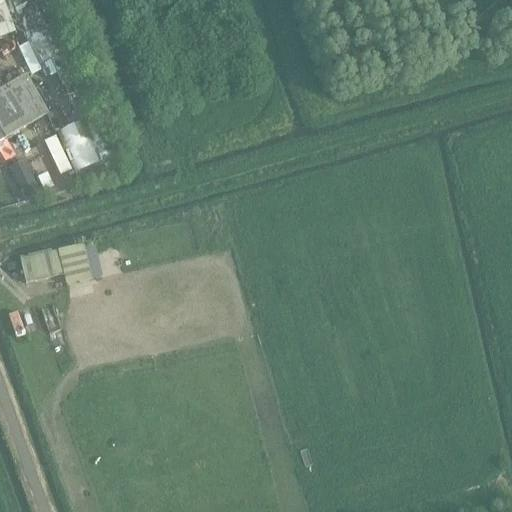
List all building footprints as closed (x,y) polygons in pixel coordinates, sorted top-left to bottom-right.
[(5,0),(0,0),(0,40),(13,38),(5,0)] [(70,52),(51,62),(76,110),(64,128),(58,131),(76,173),(77,173),(80,180),(118,165),(70,52)] [(0,143),(4,142),(46,117),(24,81),(0,95),(0,143)] [(24,162),(9,170),(25,204),(40,197),(24,162)] [(90,280),(80,244),(20,261),(26,286),(63,276),(66,287),(90,280)]
